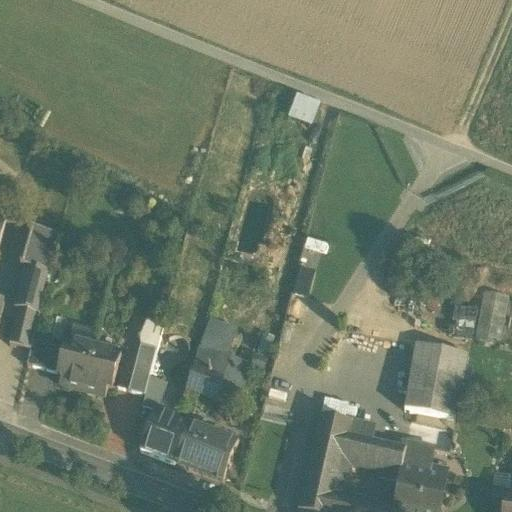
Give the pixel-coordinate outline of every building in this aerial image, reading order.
[(320,110),(297,101),(288,124),(311,133),(320,110)] [(128,213),(134,196),(122,192),(116,208),(128,213)] [(18,314),(36,318),(56,238),(32,233),(23,270),(26,271),(15,313),(18,314)] [(306,303),(311,280),(300,277),(294,300),(306,303)] [(474,347),(500,350),(508,303),(483,299),(474,347)] [(452,340),(473,342),(475,313),(453,312),(452,340)] [(10,351),(31,356),(40,319),(36,318),(18,314),(10,351)] [(149,321),(140,342),(141,351),(156,355),(158,356),(165,325),(149,321)] [(200,353),(222,361),(232,334),(210,326),(200,353)] [(74,328),(70,346),(89,351),(93,333),(74,328)] [(275,343),(263,339),(257,357),(270,361),(275,343)] [(60,391),(82,397),(94,352),(89,351),(70,346),(67,345),(64,355),(58,378),(58,379),(63,380),(60,391)] [(28,370),(58,378),(64,355),(34,347),(28,370)] [(98,353),(94,352),(82,397),(105,402),(108,392),(112,393),(121,359),(115,357),(116,354),(99,350),(98,353)] [(404,415),(455,425),(467,359),(417,350),(404,415)] [(129,397),(144,401),(156,355),(141,351),(129,397)] [(207,412),(217,416),(221,406),(236,411),(250,371),(222,361),(200,353),(199,352),(194,373),(182,405),(182,407),(205,415),(207,412)] [(255,360),(249,376),(264,381),(270,365),(255,360)] [(168,389),(151,382),(143,412),(155,416),(158,417),(168,389)] [(284,420),(286,399),(267,397),(265,418),(284,420)] [(141,456),(175,469),(190,429),(176,424),(158,417),(155,416),(141,456)] [(344,463),(366,469),(372,446),(369,445),(349,440),(352,427),(320,420),(298,511),(365,511),(334,504),(344,463)] [(349,440),(369,445),(372,431),(352,427),(349,440)] [(238,447),(190,429),(175,469),(223,487),(238,447)] [(366,469),(381,472),(386,449),(372,446),(366,469)] [(405,453),(386,449),(381,472),(379,482),(398,485),(402,465),(429,470),(433,453),(406,447),(405,453)] [(440,511),(446,481),(428,478),(429,470),(402,465),(398,485),(393,511),(440,511)]
